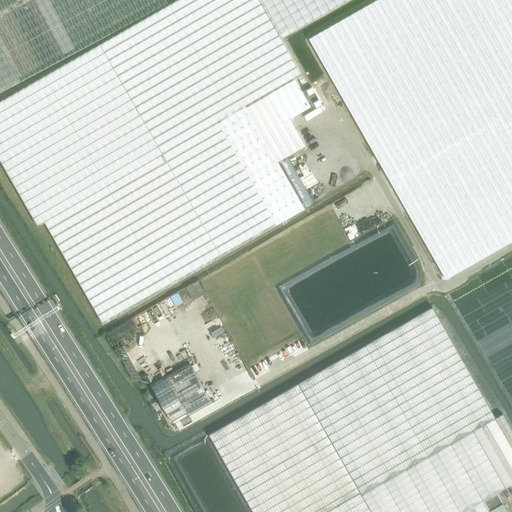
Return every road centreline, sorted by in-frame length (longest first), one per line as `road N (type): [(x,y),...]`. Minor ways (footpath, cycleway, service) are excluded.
road 1 (trunk): [(173,511),(0,236)]
road 2 (trunk): [(0,272),(150,511)]
